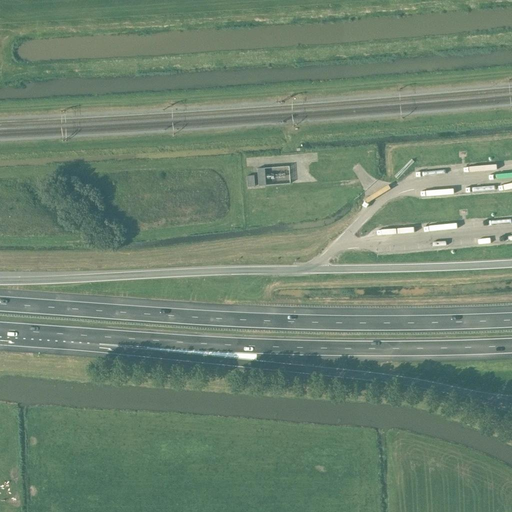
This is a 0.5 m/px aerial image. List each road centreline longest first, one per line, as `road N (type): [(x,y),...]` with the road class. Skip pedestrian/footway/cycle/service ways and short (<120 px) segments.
road 1 (motorway): [(511,320),(246,320),(0,304)]
road 2 (motorway): [(97,337),(511,345)]
road 3 (motorway): [(97,337),(171,358),(380,376),(476,396)]
road 4 (motorway): [(312,269),(0,280)]
road 5 (track): [(368,180),(320,185),(305,180),(294,162),(253,164)]
